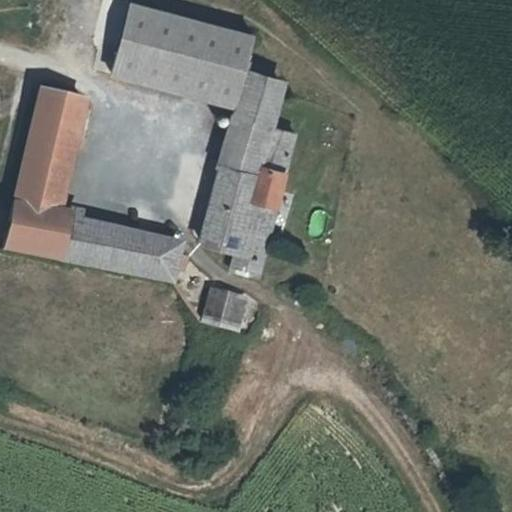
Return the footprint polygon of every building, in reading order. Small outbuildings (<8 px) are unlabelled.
[(123,45),(113,91),(111,98),(186,116),(233,127),(245,73),(123,45)] [(261,171),(276,129),(243,117),(212,174),(183,277),(225,289),(218,311),(250,319),(288,179),(261,171)] [(74,144),(27,130),(0,243),(0,295),(156,338),(160,327),(174,330),(179,313),(165,308),(167,298),(45,263),(74,144)] [(194,362),(230,371),(239,339),(202,330),(194,362)] [(230,371),(194,362),(190,361),(176,414),(216,425),(230,371)]
